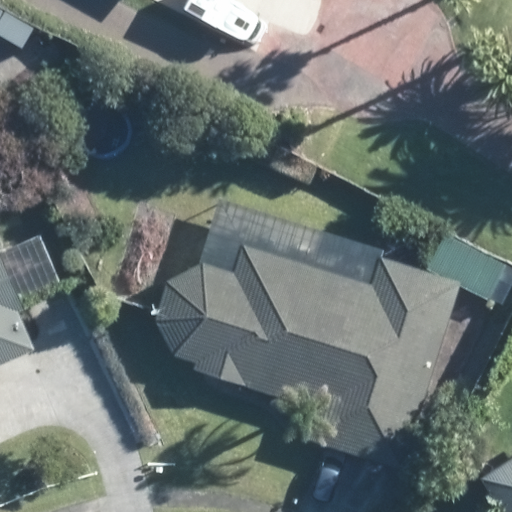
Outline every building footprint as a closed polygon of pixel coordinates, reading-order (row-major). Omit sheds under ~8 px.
[(0,34),(21,45),(31,26),(0,9),(0,34)] [(154,293),(154,216),(120,217),(120,293),(154,293)] [(215,257),(222,249),(218,238),(208,236),(201,245),(204,254),(215,257)] [(358,279),(328,270),(243,246),(236,271),(199,260),(164,280),(153,318),(173,353),(193,359),(191,365),(221,374),(288,393),(316,401),(307,431),(306,437),(326,443),(401,465),(423,391),(455,281),(378,257),(370,282),(358,279)] [(0,361),(31,349),(13,305),(21,303),(0,252),(0,361)] [(511,511),(511,454),(479,475),(502,511),(511,511)]
